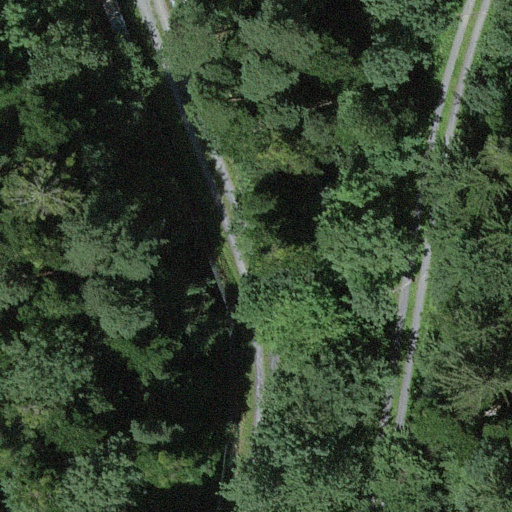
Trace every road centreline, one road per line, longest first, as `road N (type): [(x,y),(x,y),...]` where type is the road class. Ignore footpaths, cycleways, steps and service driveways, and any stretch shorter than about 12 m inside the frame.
road 1 (track): [(160,0),(193,121),(248,247),(263,320),(268,442),(255,511)]
road 2 (track): [(376,511),(433,158),(477,0)]
